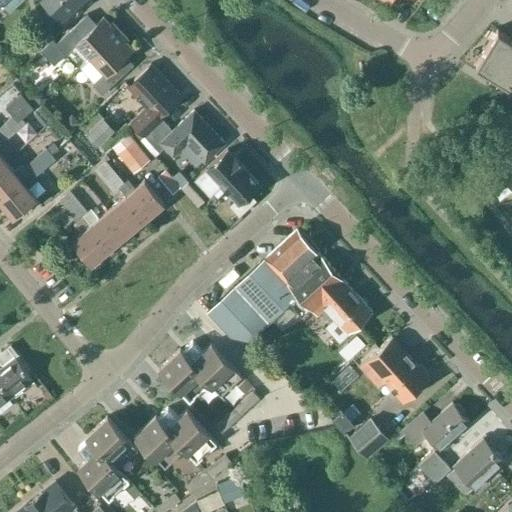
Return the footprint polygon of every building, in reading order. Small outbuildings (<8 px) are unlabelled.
[(22,0),(0,0),(0,2),(1,2),(9,12),(22,0)] [(87,0),(44,0),(60,16),(39,36),(46,43),(66,24),(65,22),(87,0)] [(53,38),(41,50),(54,64),(66,53),(73,46),(86,61),(87,61),(93,56),(121,29),(113,21),(111,23),(104,16),(97,23),(88,12),(57,42),(53,38)] [(511,36),(498,27),(476,63),(511,85),(511,36)] [(86,61),(81,66),(94,81),(93,81),(103,92),(135,63),(126,53),(133,46),(127,39),(129,37),(121,29),(93,56),(87,61),(86,61)] [(181,94),(152,62),(135,78),(134,77),(126,85),(145,105),(129,120),(131,121),(127,125),(140,139),(145,135),(163,118),(160,114),(165,109),(181,94)] [(4,86),(13,98),(25,89),(17,77),(4,86)] [(38,91),(33,96),(40,103),(48,96),(44,91),(38,91)] [(22,93),(6,106),(14,115),(18,111),(22,116),(33,107),(22,93)] [(225,141),(194,109),(173,129),(163,118),(145,135),(159,151),(166,145),(174,153),(183,144),(201,163),(203,161),(208,157),(225,141)] [(22,116),(18,111),(14,115),(7,120),(15,131),(26,121),(22,116)] [(72,113),(64,120),(72,129),(80,121),(72,113)] [(104,117),(87,132),(97,143),(114,128),(104,117)] [(7,120),(0,125),(0,135),(4,141),(15,131),(7,120)] [(54,120),(47,126),(58,137),(64,131),(54,120)] [(134,171),(149,159),(134,139),(118,152),(134,171)] [(56,158),(47,147),(36,157),(44,168),(56,158)] [(195,178),(210,194),(225,180),(239,196),(230,204),(239,213),(255,199),(249,192),(259,182),(245,167),(246,167),(231,151),(230,151),(228,148),(213,162),(195,178)] [(44,168),(36,157),(24,167),(29,173),(33,178),(44,168)] [(116,171),(106,159),(95,168),(105,180),(116,171)] [(6,160),(0,164),(0,196),(22,178),(29,173),(24,167),(20,162),(13,168),(6,160)] [(166,169),(159,175),(173,192),(181,186),(166,169)] [(114,191),(125,183),(116,171),(105,180),(114,191)] [(35,181),(33,178),(29,173),(22,178),(0,196),(0,199),(14,216),(37,197),(29,187),(35,181)] [(125,183),(120,187),(126,193),(146,217),(164,201),(144,177),(134,186),(128,178),(124,181),(125,183)] [(189,180),(182,187),(193,199),(201,193),(189,180)] [(80,199),(71,189),(60,198),(69,209),(80,199)] [(128,232),(146,217),(126,193),(107,209),(128,232)] [(77,220),(82,216),(89,210),(80,199),(69,209),(77,220)] [(128,232),(107,209),(99,216),(92,208),(89,210),(82,216),(109,248),(128,232)] [(82,216),(77,220),(78,220),(75,223),(81,232),(72,239),(92,263),(109,248),(82,216)] [(318,313),(326,305),(337,316),(326,326),(339,341),(349,330),(373,308),(298,227),(222,297),(208,310),(240,346),(290,299),(302,312),(310,305),(318,313)] [(392,334),(359,364),(378,384),(384,378),(404,399),(429,375),(427,372),(429,371),(422,363),(420,364),(392,334)] [(221,393),(242,374),(212,342),(203,350),(193,340),(183,349),(182,350),(210,380),(210,381),(221,393)] [(0,352),(0,379),(12,395),(33,379),(34,379),(21,362),(24,360),(11,344),(0,352)] [(190,399),(210,381),(210,380),(182,350),(183,349),(181,347),(160,367),(190,399)] [(0,405),(12,395),(0,379),(0,405)] [(260,396),(254,390),(244,398),(250,405),(260,396)] [(241,414),(250,405),(244,398),(235,407),(241,414)] [(423,409),(402,427),(416,443),(427,433),(439,447),(470,420),(462,410),(463,408),(457,401),(456,403),(453,400),(431,419),(423,409)] [(158,416),(186,447),(185,447),(197,460),(218,440),(188,408),(178,416),(169,406),(158,416)] [(339,406),(329,413),(340,426),(344,430),(353,423),(349,418),(343,410),(339,406)] [(235,407),(226,416),(232,422),(241,414),(235,407)] [(166,466),(185,447),(186,447),(158,416),(156,414),(136,433),(166,466)] [(87,435),(89,437),(90,437),(118,467),(119,466),(138,448),(108,415),(87,435)] [(226,416),(217,424),(223,431),(232,422),(226,416)] [(371,417),(350,435),(367,455),(388,436),(371,417)] [(484,436),(454,463),(475,486),(505,459),(484,436)] [(90,437),(89,437),(79,447),(89,457),(80,466),(110,498),(131,479),(119,466),(118,467),(90,437)] [(433,448),(418,463),(435,481),(451,466),(433,448)] [(227,453),(216,461),(222,468),(232,460),(227,453)] [(212,476),(222,468),(216,461),(206,469),(212,476)] [(206,469),(196,476),(201,483),(212,476),(206,469)] [(241,474),(219,483),(226,501),(248,492),(241,474)] [(191,491),(201,483),(196,476),(186,484),(191,491)] [(105,511),(101,505),(90,511),(79,511),(75,505),(57,481),(15,511),(105,511)] [(218,489),(196,499),(201,511),(205,511),(225,503),(218,489)] [(176,491),(166,499),(171,506),(182,498),(176,491)] [(511,511),(511,498),(497,511),(511,511)] [(166,499),(156,506),(159,511),(163,511),(171,506),(166,499)] [(201,511),(196,499),(179,511),(201,511)]
